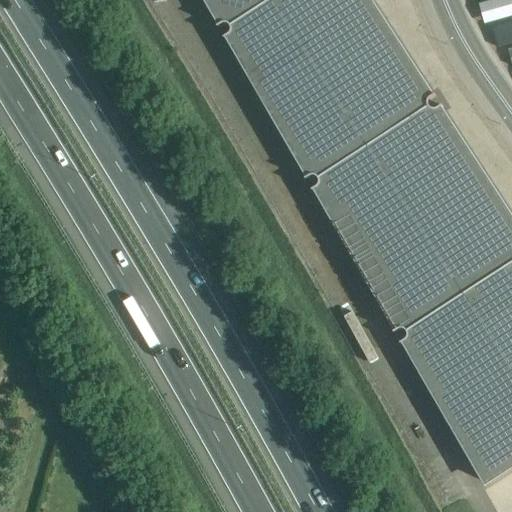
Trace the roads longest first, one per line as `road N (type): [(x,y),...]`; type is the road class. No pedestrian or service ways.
road 1 (motorway): [(324,511),(263,390),(17,0)]
road 2 (motorway): [(0,80),(224,444),(257,511)]
road 3 (secondary): [(511,113),(445,0)]
